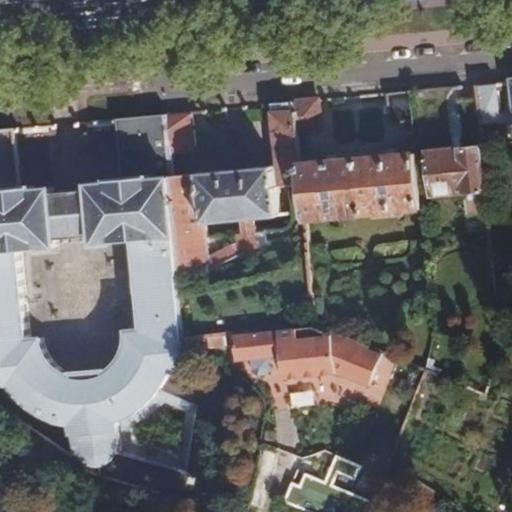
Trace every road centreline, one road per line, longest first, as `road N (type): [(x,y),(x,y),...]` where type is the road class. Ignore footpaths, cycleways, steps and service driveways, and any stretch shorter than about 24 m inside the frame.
road 1 (residential): [(149,91),(511,56)]
road 2 (primary): [(0,20),(184,0)]
